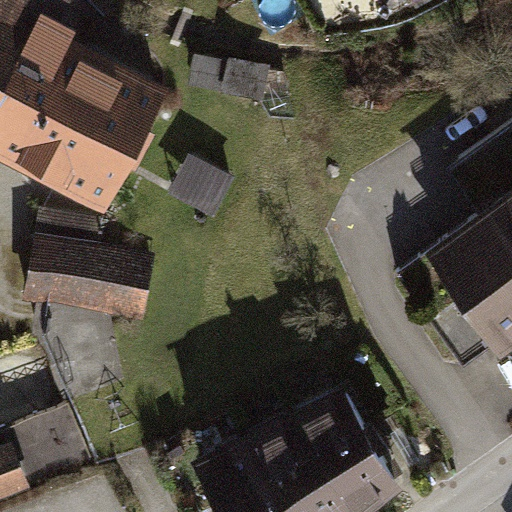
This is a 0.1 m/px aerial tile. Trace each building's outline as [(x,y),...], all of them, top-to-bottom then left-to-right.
[(0,0),(0,147),(105,202),(172,75),(71,22),(77,11),(62,3),(63,0),(0,0)] [(228,52),(195,46),(188,77),(223,83),(264,93),(270,57),(229,48),(228,52)] [(511,170),(511,116),(451,159),(476,195),(511,170)] [(236,170),(190,145),(169,184),(215,210),(236,170)] [(503,340),(511,333),(511,170),(476,195),(427,229),(436,241),(399,267),(466,361),(500,336),(503,340)] [(41,200),(37,225),(97,237),(101,213),(41,200)] [(145,318),(159,249),(97,237),(37,225),(23,293),(145,318)] [(228,511),(353,511),(405,473),(344,372),(192,451),(228,511)] [(0,491),(95,455),(66,397),(0,422),(0,491)]
